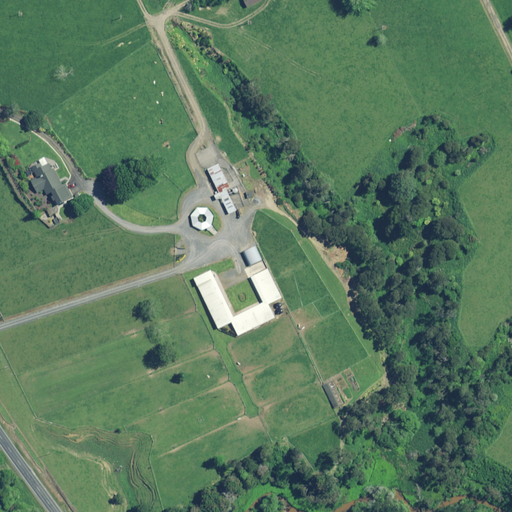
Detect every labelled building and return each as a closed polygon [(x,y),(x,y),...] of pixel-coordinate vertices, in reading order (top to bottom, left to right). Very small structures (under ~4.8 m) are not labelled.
[(72,200),(50,164),(44,168),(42,163),(31,169),(36,177),(31,180),(39,193),(45,189),(48,194),(52,192),(60,206),(72,200)] [(219,165),(208,170),(228,213),(236,210),(227,190),(230,188),(219,165)] [(262,260),(255,247),(243,252),(250,266),(262,260)] [(269,269),(251,277),(264,305),(282,297),(269,269)] [(212,271),(195,279),(219,328),(236,320),(212,271)]
